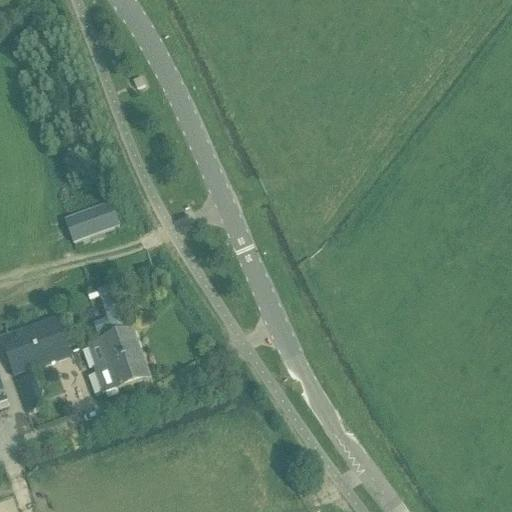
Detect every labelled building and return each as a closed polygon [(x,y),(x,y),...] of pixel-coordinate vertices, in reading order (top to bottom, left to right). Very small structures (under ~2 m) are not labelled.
[(72,247),(118,230),(109,207),(64,224),(72,247)] [(13,381),(70,359),(56,322),(0,343),(0,345),(0,346),(13,381)] [(106,323),(94,327),(97,337),(109,333),(106,323)] [(99,347),(87,351),(95,373),(93,374),(101,399),(116,394),(148,382),(131,333),(98,345),(99,347)] [(33,377),(16,383),(20,395),(37,388),(33,377)]
